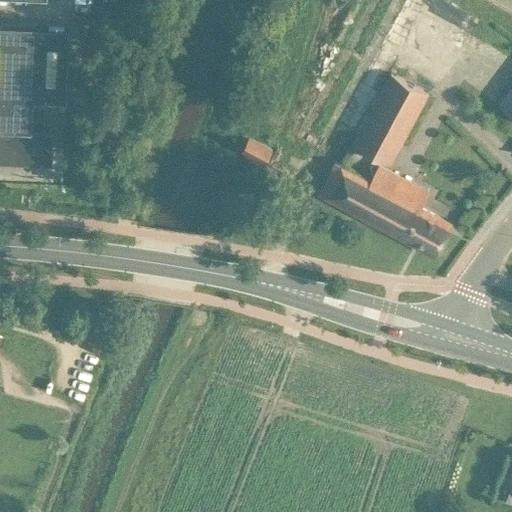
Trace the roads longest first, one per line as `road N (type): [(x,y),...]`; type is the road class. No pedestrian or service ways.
road 1 (primary): [(296,293),(0,248)]
road 2 (track): [(49,511),(127,284)]
road 3 (track): [(134,230),(180,0)]
road 4 (primary): [(451,338),(389,307),(296,293)]
road 5 (primary): [(296,293),(382,330),(451,338)]
road 6 (tertiary): [(451,338),(511,223)]
